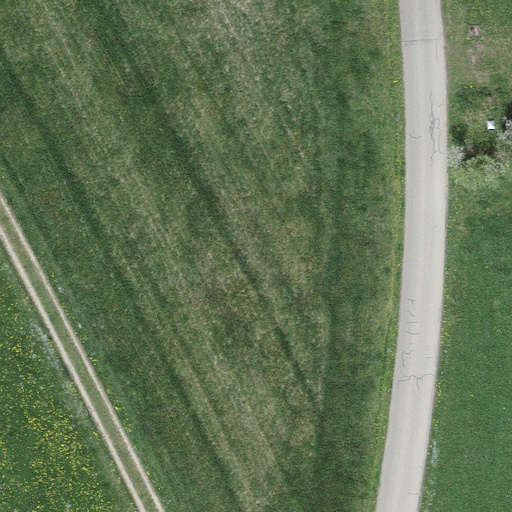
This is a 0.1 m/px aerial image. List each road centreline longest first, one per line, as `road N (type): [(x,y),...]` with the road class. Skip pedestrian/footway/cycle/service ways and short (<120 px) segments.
road 1 (unclassified): [(397,511),(423,101),(414,0)]
road 2 (track): [(0,220),(149,511)]
